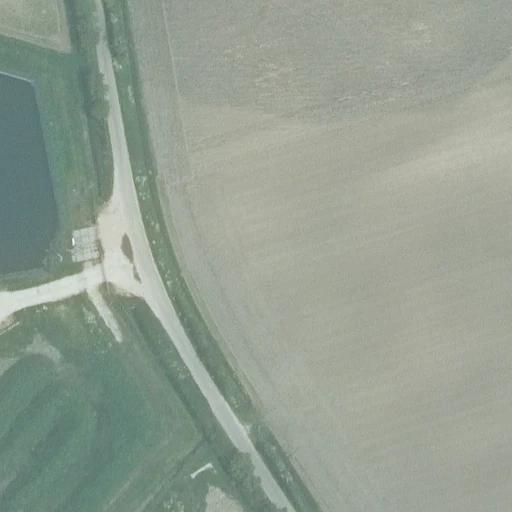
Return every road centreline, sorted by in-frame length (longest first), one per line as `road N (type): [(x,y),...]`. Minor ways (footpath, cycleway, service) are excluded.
road 1 (unclassified): [(283,511),(135,257),(93,0)]
road 2 (track): [(135,257),(0,301)]
road 3 (track): [(129,227),(89,232),(0,203)]
